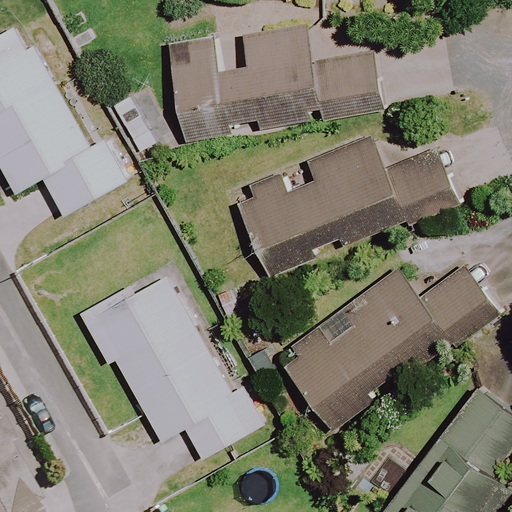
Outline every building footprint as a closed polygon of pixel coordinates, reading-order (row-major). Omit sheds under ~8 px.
[(93,147),(24,28),(0,42),(0,158),(22,196),(47,181),(69,218),(133,181),(108,138),(93,147)] [(314,57),(311,29),(172,45),(178,91),(184,141),(381,118),(373,50),(314,57)] [(390,179),(378,139),(324,155),(278,169),(238,181),(266,272),(459,213),(444,162),(390,179)] [(502,319),(466,269),(422,300),(400,269),(357,300),(373,324),(335,351),(326,339),(288,366),(334,431),(458,343),(462,348),(502,319)] [(232,388),(167,271),(85,316),(112,364),(119,360),(166,444),(190,430),(207,461),(269,427),(243,382),(232,388)] [(393,511),(501,511),(511,497),(511,486),(496,475),(511,452),(511,408),(484,388),(393,511)] [(0,511),(38,511),(0,443),(0,511)]
